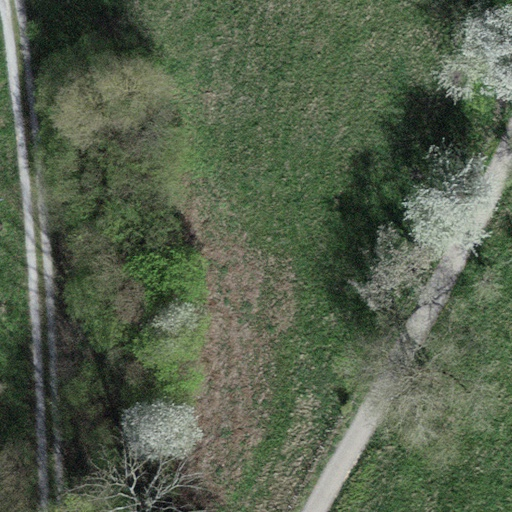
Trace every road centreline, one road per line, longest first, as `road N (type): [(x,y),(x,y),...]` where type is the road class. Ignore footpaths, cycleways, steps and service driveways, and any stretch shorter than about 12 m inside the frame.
road 1 (track): [(49,511),(35,206),(8,0)]
road 2 (track): [(317,511),(511,134)]
